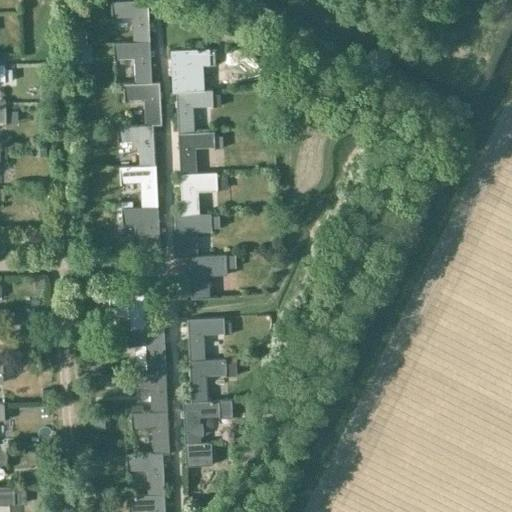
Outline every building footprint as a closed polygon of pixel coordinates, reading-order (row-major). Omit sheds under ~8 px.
[(133,16),(134,41),(134,42),(150,41),(147,0),(134,0),(111,1),(112,17),(133,16)] [(114,58),(135,57),(136,82),(136,84),(152,82),(150,41),(134,42),(134,41),(113,42),(114,58)] [(174,93),(177,93),(177,92),(189,91),(189,90),(187,65),(208,64),(207,48),(171,50),(174,93)] [(160,81),(152,82),(136,84),(136,82),(123,83),(124,99),(145,98),(146,122),(146,124),(154,123),(154,125),(162,124),(160,81)] [(214,105),(213,89),(189,90),(189,91),(177,92),(177,93),(179,133),(194,132),(193,106),(214,105)] [(139,139),(140,164),(140,165),(156,164),(154,125),(154,123),(146,124),(146,122),(118,124),(118,140),(139,139)] [(194,132),(179,133),(181,174),(196,174),(196,173),(195,147),(216,146),(215,130),(194,132)] [(156,164),(140,165),(140,164),(120,165),(121,182),(141,181),(143,206),(143,207),(158,206),(156,164)] [(218,188),(217,172),(196,173),(196,174),(181,174),(183,215),(183,216),(198,215),(198,214),(197,189),(218,188)] [(143,206),(122,207),(123,223),(135,223),(136,250),(145,249),(161,249),(158,206),(143,207),(143,206)] [(211,213),(198,214),(198,215),(183,216),(183,215),(175,215),(177,258),(190,258),(193,257),(193,256),(191,231),(212,230),(211,213)] [(193,257),(190,258),(192,299),(208,298),(207,271),(227,270),(226,254),(193,256),(193,257)] [(131,330),(147,330),(147,328),(145,288),(109,290),(110,305),(130,304),(131,330)] [(188,319),(190,361),(206,360),(206,359),(205,334),(226,333),(225,317),(188,319)] [(149,344),(151,370),(151,371),(166,370),(164,328),(147,328),(147,330),(131,330),(128,330),(129,345),(149,344)] [(206,359),(206,360),(190,361),(192,401),(192,403),(208,402),(208,401),(207,375),(227,374),(227,358),(206,359)] [(151,386),(153,411),(153,413),(168,412),(166,370),(151,371),(151,370),(130,371),(131,387),(151,386)] [(192,401),(184,401),(186,443),(187,464),(212,463),(211,442),(201,442),(200,417),(221,416),(220,400),(208,401),(208,402),(192,403),(192,401)] [(153,427),(155,452),(155,453),(162,453),(163,454),(170,453),(168,412),(153,413),(153,411),(132,412),(133,428),(153,427)] [(162,453),(155,453),(155,452),(126,454),(127,470),(147,469),(149,494),(149,496),(165,494),(163,454),(162,453)] [(0,486),(0,502),(24,502),(23,485),(13,486),(0,486)] [(128,495),(129,497),(129,511),(149,510),(149,511),(165,511),(165,494),(149,496),(149,494),(128,495)]
